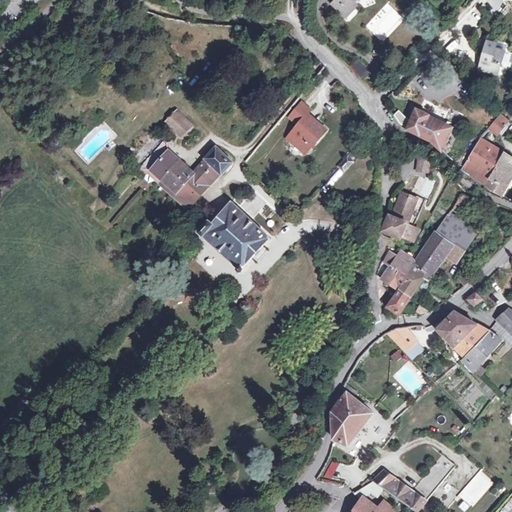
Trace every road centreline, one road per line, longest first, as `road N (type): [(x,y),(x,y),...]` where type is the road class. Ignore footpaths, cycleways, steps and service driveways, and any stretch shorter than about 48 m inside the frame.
road 1 (residential): [(372,104),(388,146),(377,245),(380,327)]
road 2 (tertiary): [(380,327),(342,375),(325,453),(277,511)]
road 3 (residential): [(372,104),(475,0)]
road 4 (residential): [(303,0),(305,37),(372,104)]
